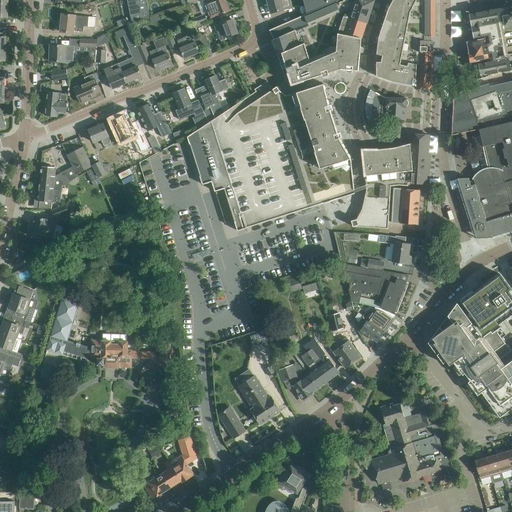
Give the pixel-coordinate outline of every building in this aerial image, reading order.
[(145,0),(127,0),(132,23),(149,17),(145,0)] [(203,0),(210,18),(219,15),(220,14),(230,11),(225,0),(203,0)] [(267,0),(271,13),(291,7),(289,0),(267,0)] [(286,80),(289,85),(340,69),(358,70),(361,38),(373,1),(370,0),(344,0),(340,2),(339,0),(307,14),(270,30),(274,39),(273,39),(286,80)] [(338,0),(303,0),(307,14),(339,0),(338,0)] [(376,54),(376,76),(392,82),(415,86),(415,88),(432,89),(434,51),(432,51),(432,41),(430,41),(430,37),(434,37),(434,0),(393,0),(389,9),(379,38),(376,54)] [(478,64),(478,65),(479,69),(475,70),(477,81),(478,81),(478,80),(491,75),(490,73),(496,72),(511,70),(510,68),(503,26),(511,23),(511,14),(510,15),(508,7),(499,8),(485,11),(479,12),(479,11),(466,11),(465,11),(465,10),(464,10),(468,33),(472,32),(473,36),(473,38),(476,37),(476,40),(467,42),(469,51),(470,53),(469,53),(469,55),(468,56),(468,60),(470,60),(470,62),(480,60),(480,63),(478,64)] [(60,31),(70,32),(73,33),(74,30),(82,31),(83,26),(87,27),(88,17),(62,14),(60,24),(59,24),(57,25),(57,28),(58,31),(60,31)] [(187,21),(189,27),(207,21),(204,15),(187,21)] [(119,27),(128,24),(126,18),(117,21),(119,27)] [(233,19),(223,23),(214,26),(216,30),(217,30),(221,41),(227,39),(226,37),(228,37),(233,35),(238,33),(233,19)] [(184,37),(185,40),(178,43),(180,48),(181,49),(184,58),(199,52),(192,33),(184,37)] [(165,37),(172,52),(178,49),(171,34),(165,37)] [(199,37),(204,50),(211,47),(205,34),(199,37)] [(172,64),(165,46),(168,44),(165,36),(153,41),(158,52),(151,55),(153,59),(157,70),(172,64)] [(130,54),(132,54),(133,57),(119,63),(127,83),(142,76),(137,66),(144,63),(133,37),(126,40),(130,49),(128,51),(130,54)] [(144,44),(137,47),(144,63),(151,60),(144,44)] [(50,61),(60,61),(64,61),(73,61),(73,46),(64,46),(64,45),(51,45),(50,61)] [(97,62),(105,62),(105,50),(97,50),(97,62)] [(84,65),(87,72),(94,69),(91,61),(84,65)] [(127,83),(119,63),(105,69),(108,78),(113,89),(127,83)] [(67,69),(51,72),(53,81),(68,77),(67,69)] [(100,91),(96,82),(92,74),(84,78),(86,83),(74,88),(81,103),(90,99),(89,97),(95,95),(94,93),(100,91)] [(215,93),(229,88),(225,79),(219,82),(216,75),(204,81),(206,86),(199,88),(200,90),(196,92),(196,90),(195,90),(204,111),(219,104),(215,93)] [(453,99),(453,102),(453,115),(452,115),(452,118),(452,126),(451,136),(474,130),(479,129),(482,128),(480,121),(502,116),(504,115),(505,115),(506,115),(506,114),(507,114),(507,113),(507,112),(507,111),(511,109),(511,76),(511,78),(511,80),(490,86),(489,83),(476,88),(470,90),(467,91),(467,92),(463,94),(462,92),(459,93),(454,95),(454,99),(453,99)] [(238,113),(233,106),(187,137),(203,184),(204,184),(202,180),(210,177),(215,191),(213,184),(222,181),(237,231),(246,228),(322,204),(355,193),(351,158),(339,137),(339,138),(338,133),(329,105),(324,84),(286,95),(280,91),(277,86),(273,89),(238,113)] [(194,113),(195,116),(204,112),(198,100),(190,103),(184,88),(172,94),(178,109),(176,110),(180,120),(194,113)] [(47,92),(45,115),(57,116),(57,112),(66,113),(67,101),(66,101),(67,94),(47,92)] [(386,98),(375,92),(373,98),(372,104),(371,110),(372,116),(374,121),(384,117),(386,118),(386,119),(388,121),(393,122),(394,120),(395,119),(405,119),(405,107),(406,107),(406,106),(407,106),(408,104),(408,101),(407,100),(407,99),(407,98),(386,97),(386,98)] [(150,104),(138,110),(147,131),(157,127),(162,138),(171,133),(163,116),(157,119),(150,104)] [(124,114),(112,120),(122,141),(134,136),(141,151),(150,147),(138,120),(132,122),(130,118),(126,120),(124,114)] [(473,177),(472,179),(473,179),(475,184),(486,221),(511,212),(511,121),(506,123),(505,116),(502,117),(502,116),(480,121),(482,128),(479,129),(480,134),(480,135),(483,135),(485,145),(483,145),(483,146),(484,146),(488,163),(489,167),(487,168),(485,168),(483,169),(482,169),(480,170),(478,171),(477,173),(475,174),(474,176),(473,177)] [(88,129),(92,139),(94,143),(102,139),(104,146),(111,143),(103,123),(88,129)] [(428,153),(429,135),(410,134),(410,143),(394,147),(378,149),(362,149),(362,153),(366,190),(362,208),(357,218),(351,220),(352,226),(387,228),(390,185),(398,185),(408,185),(408,182),(426,183),(426,175),(428,175),(430,153),(428,153)] [(73,166),(60,173),(66,184),(68,183),(78,176),(79,175),(78,174),(93,167),(92,166),(87,156),(83,147),(79,149),(78,147),(70,151),(70,153),(67,155),(73,166)] [(100,160),(92,164),(98,176),(106,172),(100,160)] [(66,184),(60,173),(55,176),(56,168),(41,166),(38,187),(54,189),(62,186),(66,184)] [(93,168),(87,171),(92,182),(98,179),(99,178),(94,168),(93,168)] [(469,178),(457,178),(459,183),(460,183),(460,184),(475,231),(477,238),(481,238),(489,238),(492,237),(491,237),(491,236),(511,229),(511,212),(486,221),(475,184),(471,185),(469,178)] [(37,195),(37,200),(40,200),(39,208),(42,208),(52,209),(53,202),(60,203),(62,186),(54,189),(38,187),(37,195)] [(392,223),(418,224),(420,190),(394,188),(392,223)] [(68,212),(65,205),(52,210),(54,218),(68,212)] [(30,226),(28,234),(45,239),(46,236),(53,238),(56,223),(49,221),(50,220),(35,216),(32,226),(30,226)] [(340,232),(339,252),(350,252),(350,248),(360,248),(360,233),(340,232)] [(405,243),(406,237),(396,235),(395,237),(379,234),(378,242),(392,244),(392,242),(394,242),(392,262),(409,264),(411,263),(411,257),(410,256),(409,256),(410,244),(405,243)] [(384,271),(383,270),(384,262),(368,259),(368,260),(362,259),(360,267),(347,264),(347,265),(376,270),(384,271)] [(380,306),(386,309),(396,313),(408,282),(399,279),(401,274),(402,275),(402,274),(384,271),(376,270),(347,265),(346,272),(349,272),(347,282),(351,283),(350,288),(348,288),(351,301),(360,303),(363,291),(371,293),(371,295),(374,295),(374,293),(380,294),(379,298),(383,299),(380,306)] [(44,271),(37,274),(42,284),(49,281),(44,271)] [(472,290),(460,300),(481,329),(511,305),(511,296),(508,291),(511,289),(500,274),(474,293),(472,290)] [(289,292),(302,288),(299,277),(286,281),(289,292)] [(12,316),(26,321),(31,323),(36,309),(29,306),(34,291),(19,285),(16,294),(14,293),(8,308),(14,310),(12,316)] [(144,377),(159,366),(167,364),(169,374),(175,405),(183,404),(170,339),(157,341),(160,355),(157,356),(153,351),(131,351),(131,350),(127,350),(127,341),(92,340),(91,353),(89,352),(91,348),(80,345),(81,344),(77,343),(77,344),(68,341),(79,303),(78,303),(76,303),(76,302),(65,299),(65,300),(63,299),(47,350),(63,355),(64,352),(87,359),(88,355),(91,356),(91,357),(99,358),(98,358),(98,365),(104,365),(103,367),(119,367),(131,367),(132,357),(150,358),(151,360),(139,371),(144,377)] [(449,364),(453,362),(482,337),(467,315),(457,302),(448,315),(450,319),(440,327),(440,326),(430,339),(431,340),(449,364)] [(394,318),(396,313),(386,309),(385,310),(384,309),(383,312),(372,309),(369,309),(366,311),(363,316),(370,321),(384,331),(385,332),(394,319),(394,318)] [(327,314),(331,329),(342,327),(338,311),(327,314)] [(4,320),(0,331),(0,332),(17,338),(22,340),(26,328),(24,327),(26,321),(12,316),(10,322),(4,320)] [(363,316),(358,323),(360,330),(377,342),(384,331),(370,321),(363,316)] [(482,337),(453,362),(462,374),(464,372),(470,380),(468,381),(477,394),(481,391),(500,417),(502,415),(511,412),(510,409),(511,407),(511,356),(509,352),(511,351),(502,338),(511,332),(505,324),(492,333),(491,331),(482,337)] [(39,326),(37,333),(45,335),(47,329),(39,326)] [(252,332),(253,345),(270,344),(269,331),(252,332)] [(0,345),(1,346),(0,350),(0,353),(21,361),(23,355),(15,352),(15,351),(13,350),(17,338),(0,332),(0,345)] [(333,352),(345,368),(361,356),(344,334),(342,335),(343,336),(338,340),(342,345),(333,352)] [(313,347),(307,351),(329,380),(339,373),(333,364),(329,358),(324,362),(320,357),(321,357),(313,347)] [(307,351),(302,355),(309,365),(313,370),(307,374),(318,388),(328,381),(329,380),(307,351)] [(21,361),(0,353),(0,373),(1,374),(9,377),(13,365),(19,367),(21,361)] [(277,359),(280,368),(290,364),(286,355),(277,359)] [(318,389),(307,375),(300,381),(297,377),(292,365),(279,370),(283,382),(286,381),(289,391),(290,391),(289,389),(293,387),(303,401),(313,394),(313,393),(318,389)] [(270,366),(265,369),(269,376),(274,372),(270,366)] [(254,376),(239,385),(253,407),(250,409),(255,416),(260,424),(280,411),(275,403),(271,396),(268,397),(254,376)] [(393,448),(393,450),(438,436),(436,429),(433,419),(429,408),(419,411),(420,413),(405,418),(400,403),(389,407),(389,405),(380,407),(386,424),(383,425),(390,449),(393,448)] [(234,414),(223,421),(234,438),(245,431),(234,414)] [(197,458),(190,436),(178,440),(183,455),(170,463),(173,467),(172,467),(181,480),(182,482),(193,475),(192,473),(193,473),(187,464),(197,458)] [(438,436),(393,450),(388,452),(389,455),(371,461),(378,483),(381,482),(383,489),(390,487),(388,480),(401,476),(403,481),(452,467),(448,454),(444,455),(438,436)] [(1,437),(0,444),(0,447),(34,453),(35,443),(1,437)] [(157,451),(154,446),(148,450),(151,454),(157,451)] [(506,451),(495,455),(501,472),(511,469),(506,451)] [(503,479),(501,472),(495,455),(485,458),(491,475),(493,483),(503,480),(503,479)] [(491,475),(485,458),(475,461),(480,479),(491,475)] [(162,473),(171,488),(176,485),(176,484),(181,480),(172,467),(173,467),(170,463),(168,459),(163,462),(168,469),(162,473)] [(282,490),(285,489),(290,493),(293,489),(298,493),(299,491),(301,488),(308,477),(291,465),(280,482),(281,483),(279,485),(280,488),(282,490)] [(167,491),(171,488),(162,473),(155,478),(153,476),(149,478),(144,470),(141,471),(144,484),(144,485),(152,499),(165,490),(167,491)] [(302,489),(301,488),(299,491),(301,492),(299,497),(296,498),(290,511),(288,511),(287,510),(287,509),(286,508),(285,507),(284,506),(283,505),(282,504),(281,504),(279,503),(278,503),(277,503),(276,503),(275,503),(274,504),(273,505),(272,506),(271,507),(270,508),(269,509),(269,511),(268,511),(297,511),(307,488),(303,486),(302,489)] [(21,493),(20,508),(26,508),(27,504),(34,504),(34,494),(28,493),(21,493)] [(14,511),(14,501),(0,501),(0,511),(14,511)]
